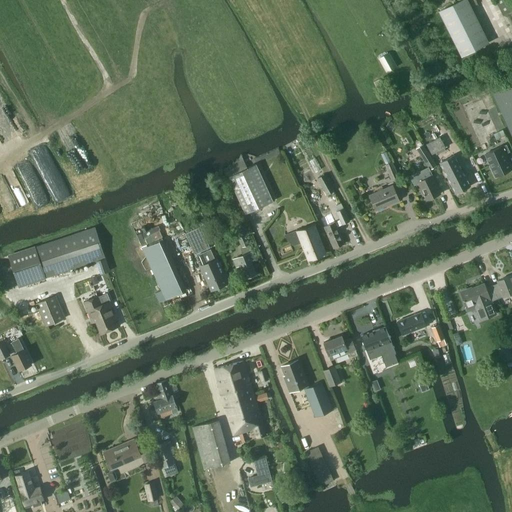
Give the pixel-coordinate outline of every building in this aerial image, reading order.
[(467,0),(461,0),(439,11),(461,56),(488,43),(467,0)] [(511,0),(495,0),(503,15),(511,10),(511,0)] [(396,66),(389,53),(378,59),(386,72),(396,66)] [(511,80),(491,90),(511,136),(511,80)] [(390,121),(385,128),(392,132),(396,125),(390,121)] [(446,147),(440,136),(426,144),(432,154),(446,147)] [(423,144),(416,149),(422,159),(429,154),(423,144)] [(501,147),(485,154),(496,176),(511,169),(504,153),(509,151),(506,145),(501,147)] [(386,152),(381,154),(385,164),(390,161),(386,152)] [(454,155),(440,163),(456,193),(470,185),(454,155)] [(392,162),(385,164),(392,179),(398,176),(392,162)] [(256,164),(229,176),(245,213),(272,200),(256,164)] [(420,171),(409,176),(414,185),(419,183),(426,199),(439,193),(432,176),(424,180),(420,171)] [(324,174),(317,178),(326,194),(333,190),(324,174)] [(392,185),(369,195),(376,210),(398,200),(392,185)] [(349,221),(344,208),(336,211),(342,224),(349,221)] [(334,221),(324,226),(334,248),(344,244),(334,221)] [(326,253),(314,223),(296,230),(308,260),(326,253)] [(19,286),(46,277),(96,261),(97,260),(105,258),(95,227),(9,256),(19,286)] [(199,227),(186,233),(191,244),(204,238),(199,227)] [(249,244),(242,229),(235,232),(242,247),(249,244)] [(161,236),(141,245),(161,290),(155,293),(159,301),(185,289),(161,236)] [(214,260),(210,250),(196,256),(211,290),(228,282),(217,258),(214,260)] [(243,255),(233,259),(236,267),(241,264),(246,278),(256,273),(251,260),(248,253),(243,255)] [(100,275),(110,272),(105,258),(97,260),(96,261),(100,275)] [(498,284),(493,286),(498,299),(506,295),(507,297),(511,296),(510,294),(511,292),(511,276),(497,282),(498,284)] [(96,277),(90,279),(93,286),(99,284),(96,277)] [(484,283),(461,292),(466,305),(465,308),(466,311),(468,312),(476,309),(480,320),(496,314),(491,301),(498,299),(493,286),(486,288),(484,283)] [(36,303),(45,326),(65,318),(56,295),(36,303)] [(84,302),(90,317),(93,316),(100,333),(120,325),(110,301),(101,304),(98,296),(84,302)] [(420,312),(397,321),(402,334),(425,325),(420,312)] [(439,324),(431,327),(437,342),(445,339),(439,324)] [(376,356),(382,353),(387,366),(398,362),(394,353),(396,353),(391,341),(385,326),(361,335),(366,351),(373,348),(376,356)] [(341,335),(324,341),(331,360),(348,353),(350,357),(357,354),(352,337),(343,340),(341,335)] [(12,355),(19,370),(32,364),(25,349),(24,349),(19,338),(12,341),(17,352),(12,355)] [(499,342),(503,359),(511,356),(511,354),(508,339),(499,342)] [(0,356),(1,358),(10,354),(5,343),(0,345),(0,356)] [(298,359),(283,365),(286,374),(293,390),(294,393),(301,390),(300,387),(303,386),(304,388),(308,387),(307,385),(308,384),(298,359)] [(224,403),(253,394),(243,361),(214,368),(224,403)] [(329,385),(340,381),(334,366),(324,370),(329,385)] [(261,381),(268,379),(265,370),(258,372),(261,381)] [(424,375),(417,378),(422,392),(429,389),(424,375)] [(155,383),(159,392),(170,388),(170,390),(174,389),(171,381),(168,382),(167,379),(155,383)] [(377,380),(372,382),(375,391),(381,389),(377,380)] [(320,383),(306,388),(317,415),(330,410),(320,383)] [(175,403),(170,390),(170,388),(159,392),(158,392),(161,399),(154,401),(158,412),(176,406),(174,403),(175,403)] [(265,434),(253,394),(224,403),(234,434),(254,428),(257,437),(265,434)] [(229,462),(217,420),(193,427),(204,469),(229,462)] [(134,438),(104,450),(111,467),(140,455),(134,438)] [(167,440),(153,446),(161,468),(175,463),(175,462),(172,454),(168,441),(167,440)] [(306,452),(322,486),(333,481),(316,447),(306,452)] [(258,475),(248,478),(250,485),(250,486),(271,480),(265,458),(254,461),(258,475)] [(28,471),(15,475),(21,492),(20,492),(24,505),(32,503),(33,507),(42,504),(41,500),(44,499),(40,486),(33,488),(28,471)] [(159,498),(155,481),(143,484),(147,501),(159,498)] [(293,486),(280,494),(287,505),(298,496),(293,486)] [(13,501),(3,504),(5,511),(11,511),(15,511),(13,501)]
